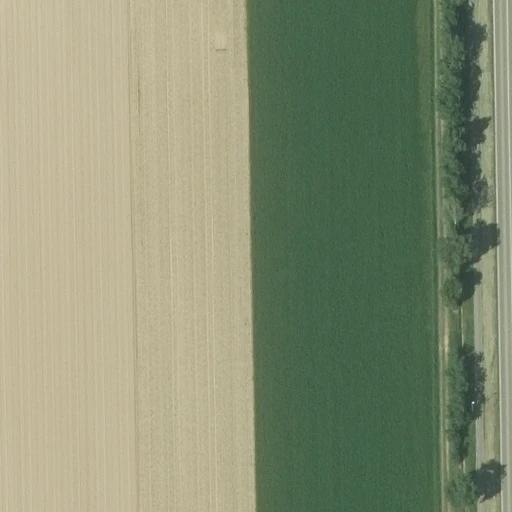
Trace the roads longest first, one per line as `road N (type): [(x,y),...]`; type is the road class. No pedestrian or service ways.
road 1 (track): [(450,511),(433,0)]
road 2 (primary): [(511,340),(507,0)]
